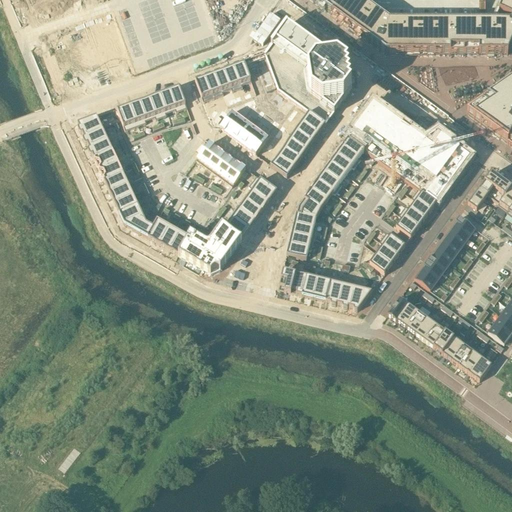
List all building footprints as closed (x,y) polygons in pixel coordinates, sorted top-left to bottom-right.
[(108,0),(45,0),(39,2),(70,96),(124,79),(115,53),(125,50),(108,0)] [(511,0),(308,0),(385,56),(508,57),(511,45),(511,0)] [(286,26),(264,57),(278,94),(306,115),(325,128),(351,93),(347,71),(286,26)] [(244,65),(234,68),(242,88),(251,85),(244,65)] [(234,68),(224,72),(232,92),(231,92),(232,94),(243,91),(242,88),(234,68)] [(224,72),(215,75),(222,96),(223,95),(231,92),(232,92),(224,72)] [(215,75),(205,79),(213,101),(223,98),(223,95),(222,96),(215,75)] [(196,82),(195,83),(203,105),(213,101),(205,79),(196,82)] [(511,84),(467,116),(511,148),(511,84)] [(274,86),(265,89),(267,94),(276,91),(274,86)] [(178,89),(168,92),(176,113),(175,113),(176,115),(187,111),(181,95),(182,94),(180,90),(179,90),(178,89)] [(168,92),(158,96),(165,117),(166,116),(175,113),(176,113),(168,92)] [(158,96),(148,100),(155,120),(156,123),(167,119),(166,116),(165,117),(158,96)] [(148,100),(138,104),(145,124),(146,124),(155,120),(148,100)] [(138,104),(127,108),(136,130),(146,126),(146,124),(145,124),(138,104)] [(373,107),(348,141),(364,153),(418,193),(436,206),(470,160),(437,136),(427,143),(426,144),(425,144),(424,144),(423,144),(373,107)] [(127,108),(117,111),(125,134),(136,130),(127,108)] [(232,115),(220,131),(230,138),(242,122),(232,115)] [(306,115),(300,123),(319,136),(325,128),(306,115)] [(78,126),(78,127),(79,130),(78,130),(78,131),(78,132),(79,135),(80,136),(81,136),(82,136),(84,140),(103,132),(102,131),(97,119),(79,125),(78,125),(78,126)] [(242,122),(230,138),(238,144),(250,128),(242,122)] [(300,123),(294,131),(313,144),(319,136),(300,123)] [(250,128),(238,144),(246,150),(258,134),(258,133),(250,128)] [(83,142),(83,143),(84,145),(84,146),(85,146),(85,147),(86,147),(87,147),(89,151),(108,143),(110,142),(105,130),(102,131),(103,132),(84,140),(84,141),(83,141),(83,142)] [(258,134),(246,150),(256,157),(269,139),(259,131),(258,133),(258,134)] [(294,131),(288,140),(290,141),(307,153),(313,144),(294,131)] [(290,141),(284,149),(301,161),(307,153),(290,141)] [(348,141),(342,150),(358,162),(359,161),(364,153),(348,141)] [(88,153),(88,154),(89,157),(90,157),(90,158),(91,158),(92,158),(94,162),(113,153),(108,143),(89,151),(89,152),(88,152),(88,153)] [(210,145),(196,164),(206,171),(220,152),(210,145)] [(278,157),(295,169),(301,161),(284,149),(278,157)] [(342,150),(336,158),(352,170),(354,172),(360,163),(359,161),(358,162),(342,150)] [(220,152),(206,171),(214,177),(228,158),(220,152)] [(113,153),(94,162),(99,173),(118,164),(113,153)] [(276,156),(268,167),(287,180),(295,169),(278,157),(276,156)] [(228,158),(214,177),(222,183),(236,164),(228,158)] [(336,158),(330,166),(346,178),(352,170),(336,158)] [(118,164),(99,173),(104,184),(123,175),(118,164)] [(236,164),(222,183),(232,190),(246,171),(236,164)] [(330,166),(323,175),(340,187),(340,186),(346,178),(330,166)] [(123,175),(104,184),(109,195),(128,186),(123,175)] [(323,175),(317,184),(333,196),(335,197),(342,188),(340,186),(340,187),(323,175)] [(491,176),(464,212),(474,220),(478,214),(477,213),(487,199),(498,207),(511,190),(491,176)] [(256,179),(249,190),(251,191),(269,204),(277,194),(256,179)] [(317,184),(311,192),(327,204),(333,196),(317,184)] [(128,186),(109,195),(114,206),(133,197),(128,186)] [(498,207),(498,208),(507,215),(511,208),(511,191),(511,190),(498,207)] [(251,191),(243,201),(245,202),(246,202),(262,214),(269,204),(251,191)] [(311,192),(304,201),(321,213),(327,204),(311,192)] [(418,193),(411,202),(415,205),(415,204),(430,215),(436,206),(418,193)] [(133,197),(114,206),(119,217),(138,208),(133,197)] [(298,210),(296,218),(316,222),(321,213),(304,201),(298,210)] [(245,202),(239,211),(255,223),(262,214),(246,202),(245,202)] [(409,212),(409,213),(423,224),(430,215),(415,204),(415,205),(409,212)] [(138,208),(119,217),(124,227),(143,219),(138,208)] [(405,209),(398,219),(400,221),(400,220),(417,233),(423,224),(409,213),(409,212),(405,209)] [(239,211),(232,221),(248,233),(255,223),(239,211)] [(296,218),(294,228),(313,232),(314,232),(316,222),(296,218)] [(143,219),(124,227),(125,227),(124,228),(147,240),(153,230),(146,226),(143,219)] [(400,221),(394,229),(411,241),(417,233),(400,220),(400,221)] [(459,220),(453,229),(469,241),(475,232),(459,220)] [(232,221),(225,230),(241,242),(248,233),(232,221)] [(153,230),(147,240),(157,246),(167,228),(157,222),(153,230)] [(212,222),(209,226),(217,233),(221,228),(212,222)] [(167,228),(157,246),(168,252),(178,234),(167,228)] [(188,240),(178,258),(211,276),(211,277),(220,273),(220,272),(241,243),(241,242),(225,230),(222,228),(210,245),(209,246),(208,246),(207,246),(206,246),(205,246),(190,237),(188,240)] [(294,228),(291,238),(313,243),(316,232),(314,232),(313,232),(294,228)] [(453,229),(446,238),(462,250),(469,241),(453,229)] [(178,234),(168,252),(178,258),(188,240),(178,234)] [(386,235),(379,246),(381,247),(381,246),(398,259),(405,249),(386,235)] [(291,238),(289,247),(309,252),(309,253),(311,253),(313,243),(291,238)] [(446,238),(440,247),(456,259),(462,250),(446,238)] [(0,297),(0,325),(31,287),(0,244),(0,278),(7,288),(11,283),(16,287),(4,301),(0,297)] [(381,247),(374,256),(391,268),(398,259),(381,246),(381,247)] [(289,247),(286,258),(306,263),(309,253),(309,252),(289,247)] [(440,247),(433,256),(449,267),(456,259),(440,247)] [(374,256),(367,265),(384,278),(391,268),(374,256)] [(433,256),(427,264),(443,276),(449,267),(433,256)] [(283,271),(278,293),(290,296),(295,276),(296,276),(296,274),(298,264),(292,262),(290,272),(283,271)] [(427,264),(420,273),(436,285),(443,276),(427,264)] [(420,273),(414,282),(430,294),(436,285),(420,273)] [(295,276),(290,296),(302,299),(307,279),(296,276),(295,276)] [(307,279),(302,299),(314,302),(318,282),(307,279)] [(330,285),(325,304),(330,306),(330,307),(331,307),(331,308),(334,309),(335,309),(336,308),(336,307),(337,307),(342,287),(342,288),(343,283),(331,280),(329,285),(330,285)] [(318,282),(314,302),(325,304),(330,285),(329,285),(318,282)] [(353,290),(349,310),(353,311),(353,312),(353,313),(354,313),(356,314),(357,314),(358,314),(358,313),(371,295),(364,293),(365,288),(354,285),(353,290)] [(342,287),(337,307),(342,308),(342,309),(342,310),(343,311),(346,311),(346,312),(347,311),(348,311),(348,310),(349,310),(353,290),(342,288),(342,287)] [(400,300),(387,318),(397,325),(397,324),(408,308),(409,308),(410,307),(400,300)] [(408,308),(397,324),(400,327),(398,329),(404,333),(406,331),(418,315),(417,314),(409,308),(408,308)] [(511,313),(507,310),(501,318),(511,326),(511,313)] [(418,315),(406,331),(409,333),(408,335),(413,339),(415,337),(415,338),(428,319),(419,312),(417,314),(418,315)] [(428,319),(415,338),(424,344),(439,324),(429,317),(428,319)] [(511,326),(501,318),(494,327),(510,339),(511,336),(511,326)] [(439,324),(424,344),(433,351),(440,342),(445,335),(446,335),(448,331),(439,324)] [(79,326),(69,340),(91,357),(98,348),(90,342),(93,337),(79,326)] [(494,327),(488,336),(504,348),(510,339),(494,327)] [(440,342),(433,351),(437,354),(436,355),(440,357),(440,356),(443,358),(454,342),(453,341),(446,335),(445,335),(440,342)] [(454,342),(443,358),(452,364),(465,346),(464,346),(454,339),(453,341),(454,342)] [(69,340),(58,354),(72,365),(76,360),(84,366),(91,357),(69,340)] [(133,343),(120,360),(128,366),(124,371),(132,377),(149,355),(133,343)] [(465,346),(452,364),(461,371),(475,351),(465,344),(464,346),(465,346)] [(475,351),(461,371),(470,378),(483,360),(485,358),(475,351)] [(483,360),(470,378),(479,385),(493,366),(483,360)] [(49,363),(38,377),(57,391),(60,386),(68,392),(75,383),(49,363)] [(104,379),(90,397),(106,409),(123,387),(115,381),(111,385),(104,379)] [(32,389),(22,403),(44,419),(51,410),(43,404),(46,400),(32,389)] [(22,403),(11,417),(25,427),(29,423),(37,429),(44,419),(22,403)] [(84,408),(71,426),(79,432),(75,436),(83,442),(100,420),(84,408)] [(2,426),(0,428),(0,445),(18,459),(24,451),(16,445),(20,440),(2,426)] [(55,445),(41,462),(57,474),(74,452),(66,446),(62,451),(55,445)] [(0,485),(0,506),(3,508),(6,504),(14,510),(21,501),(0,485)]
